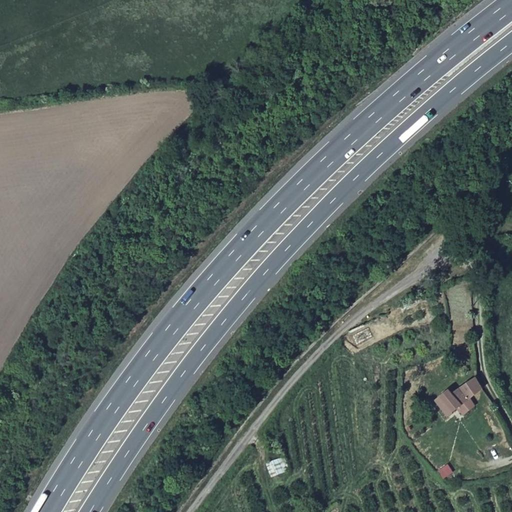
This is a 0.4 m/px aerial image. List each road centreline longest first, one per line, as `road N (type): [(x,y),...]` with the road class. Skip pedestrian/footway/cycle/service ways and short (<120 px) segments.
road 1 (motorway): [(511,6),(368,123),(238,251),(152,353),(46,511)]
road 2 (motorway): [(93,511),(173,384),(350,176),(511,41)]
road 3 (unclassified): [(194,511),(266,415),(363,309),(423,268),(451,260),(469,264),(477,280),(479,354),(511,427)]
